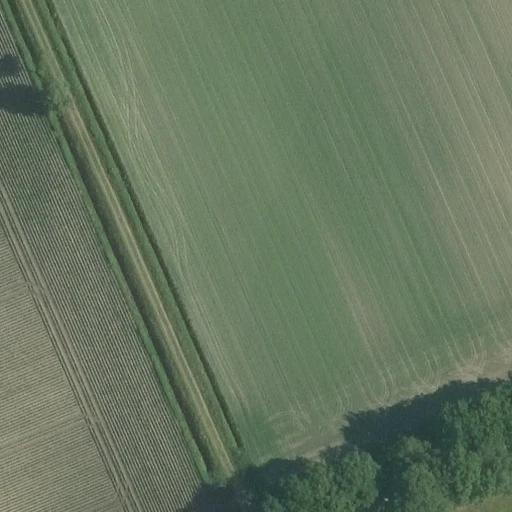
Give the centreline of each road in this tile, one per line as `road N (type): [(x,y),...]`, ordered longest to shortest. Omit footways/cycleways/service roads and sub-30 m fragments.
road 1 (track): [(25,0),(246,511)]
road 2 (track): [(368,511),(511,449)]
